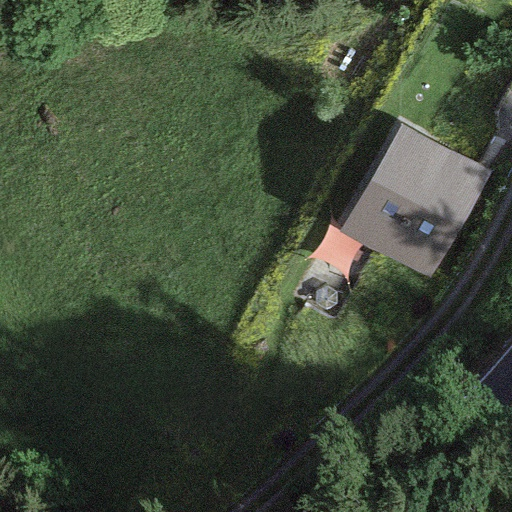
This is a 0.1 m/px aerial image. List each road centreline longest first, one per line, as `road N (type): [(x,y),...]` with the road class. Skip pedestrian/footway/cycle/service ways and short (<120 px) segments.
road 1 (track): [(246,511),(453,300),(511,198)]
road 2 (tertiary): [(351,511),(425,460),(511,377)]
